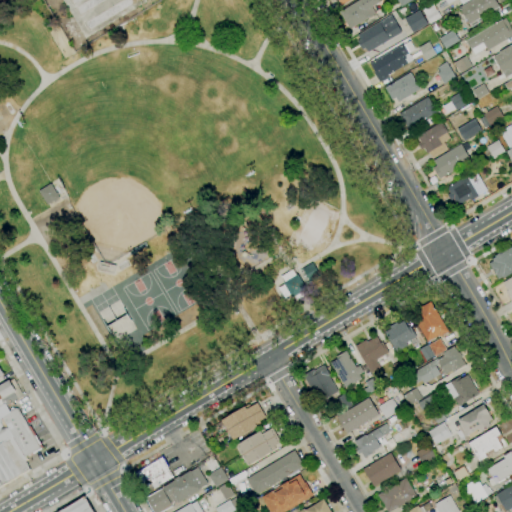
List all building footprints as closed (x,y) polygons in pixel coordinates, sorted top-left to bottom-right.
[(350,30),(339,12),(359,0),(379,0),(381,2),(372,7),(376,14),(350,30)] [(430,24),(416,0),(422,0),(423,2),(426,0),(431,0),(441,18),(430,24)] [(471,27),(470,24),(469,25),(459,7),(470,0),(495,0),(499,6),(498,7),(500,10),(494,14),(492,11),(476,20),(478,23),(471,27)] [(413,33),(404,19),(419,10),(428,25),(413,33)] [(367,53),(364,48),(361,50),(356,41),(359,39),(357,35),(378,22),(377,21),(384,17),(385,18),(390,16),(393,22),(394,21),(401,32),(367,53)] [(511,35),(487,50),(482,42),(470,50),(465,41),(502,19),(502,20),(505,18),(511,29),(511,35)] [(445,49),(439,38),(453,30),(459,40),(445,49)] [(379,83),(373,73),(374,72),(371,66),(369,64),(403,44),(403,45),(410,41),(415,49),(409,53),(411,56),(420,51),(418,48),(428,41),(432,48),(438,45),(441,50),(436,54),(436,55),(426,61),(422,54),(412,60),(405,65),(394,72),(393,71),(387,75),(388,77),(379,83)] [(505,78),(500,68),(498,70),(494,64),(497,62),(493,57),(500,53),(499,52),(510,45),(511,46),(511,45),(511,74),(511,75),(511,74),(505,78)] [(460,73),(454,63),(465,56),(472,66),(460,73)] [(444,85),(437,74),(440,72),(437,67),(446,62),(448,65),(450,63),(457,75),(455,76),(455,77),(444,85)] [(398,103),(395,98),(392,100),(390,97),(386,91),(384,87),(410,72),(420,89),(398,103)] [(511,77),(503,81),(510,96),(511,94),(511,77)] [(477,99),(473,91),(483,84),(488,92),(477,99)] [(457,111),(450,99),(461,92),(463,96),(464,96),(468,104),(457,111)] [(408,129),(399,114),(428,97),(437,112),(408,129)] [(490,125),(481,110),(485,107),(488,112),(496,106),(501,111),(503,117),(490,125)] [(464,141),(462,138),(461,139),(458,134),(460,133),(457,129),(467,123),(467,122),(474,118),(482,130),(464,141)] [(433,159),(428,152),(426,153),(421,144),(419,145),(418,143),(420,142),(417,137),(441,122),(447,131),(446,132),(450,138),(443,142),(448,150),(433,159)] [(511,146),(509,148),(499,132),(510,125),(511,128),(511,146)] [(494,159),(487,147),(498,140),(505,152),(494,159)] [(439,179),(432,168),(436,166),(433,161),(461,144),(461,145),(465,143),(470,151),(467,152),(471,160),(439,179)] [(457,206),(453,200),(451,201),(447,194),(450,193),(448,190),(448,187),(467,175),(466,174),(474,170),(487,191),(470,201),(469,199),(457,206)] [(48,205),(39,191),(50,184),(59,197),(48,205)] [(498,279),(489,263),(493,261),(492,259),(495,257),(494,256),(501,252),(501,253),(511,246),(511,272),(503,278),(502,276),(498,279)] [(111,273),(97,270),(99,262),(113,265),(111,273)] [(309,282),(302,269),(312,263),(320,276),(309,282)] [(298,301),(295,296),(292,298),(291,296),(285,300),(278,288),(284,284),(283,283),(284,282),(281,276),(293,269),(297,275),(297,274),(306,289),(305,290),(308,294),(298,301)] [(511,301),(511,302),(505,291),(507,290),(502,283),(511,276),(511,301)] [(429,341),(411,313),(422,306),(423,307),(430,302),(448,332),(440,337),(439,335),(429,341)] [(396,352),(385,333),(390,329),(389,327),(396,322),(397,324),(404,320),(408,327),(410,326),(417,336),(406,343),(408,345),(396,352)] [(371,373),(367,366),(355,346),(365,340),(367,342),(376,336),(380,343),(383,342),(389,352),(376,360),(381,367),(371,373)] [(428,345),(440,339),(446,350),(435,356),(428,345)] [(435,356),(426,361),(418,349),(428,343),(428,345),(435,356)] [(424,384),(416,371),(438,358),(438,359),(443,356),(442,354),(454,346),(458,353),(459,352),(462,357),(461,358),(466,365),(453,373),(451,371),(446,374),(439,364),(435,366),(440,374),(424,384)] [(346,388),(339,377),(335,371),(336,371),(331,363),(337,359),(336,357),(346,351),(356,367),(360,365),(364,372),(359,375),(361,379),(346,388)] [(399,378),(398,376),(396,377),(395,376),(393,378),(390,373),(395,371),(392,366),(400,361),(408,372),(399,378)] [(323,400),(321,396),(316,398),(303,376),(313,370),(314,371),(324,365),(330,375),(329,376),(338,391),(323,400)] [(459,406),(454,398),(453,399),(445,385),(453,380),(460,376),(461,379),(467,375),(479,395),(459,406)] [(366,395),(363,390),(368,387),(365,382),(372,378),(378,389),(370,393),(366,395)] [(400,391),(395,382),(401,378),(406,387),(400,391)] [(26,457),(28,460),(25,461),(30,469),(0,486),(0,385),(10,380),(10,381),(13,379),(23,395),(18,397),(19,399),(6,406),(10,411),(2,416),(26,457)] [(409,406),(403,396),(415,388),(421,398),(409,406)] [(422,411),(418,403),(437,391),(442,399),(438,401),(422,411)] [(344,411),(336,399),(345,393),(353,405),(344,411)] [(347,434),(337,418),(369,398),(379,414),(347,434)] [(386,419),(378,407),(391,398),(399,411),(394,415),(394,414),(386,419)] [(232,441),(221,421),(249,404),(251,407),(257,403),(265,417),(255,424),(257,426),(232,441)] [(464,437),(458,426),(456,427),(454,423),(458,421),(458,420),(484,404),(489,412),(488,413),(492,420),(488,422),(491,427),(481,432),(479,429),(467,436),(467,435),(464,437)] [(10,411),(15,408),(18,409),(41,448),(26,457),(2,416),(10,411)] [(399,420),(395,415),(400,412),(404,417),(399,420)] [(437,424),(434,418),(442,412),(446,418),(437,424)] [(435,445),(427,432),(443,422),(451,435),(435,445)] [(364,458),(361,453),(359,454),(355,448),(357,447),(354,442),(365,435),(366,436),(378,428),(379,428),(386,423),(391,431),(376,441),(380,447),(372,452),(372,453),(364,458)] [(480,462),(469,443),(496,427),(500,434),(503,438),(501,440),(502,442),(499,443),(502,448),(495,452),(487,456),(487,457),(480,462)] [(247,465),(235,445),(264,429),(266,432),(272,428),(281,443),(270,449),(272,451),(247,465)] [(423,464),(416,452),(428,445),(436,457),(423,464)] [(256,495),(246,479),(294,450),(303,466),(256,495)] [(491,486),(488,480),(492,477),(490,474),(488,475),(486,472),(488,471),(487,469),(505,459),(504,456),(511,452),(511,453),(511,475),(511,474),(499,481),(500,481),(495,484),(491,486)] [(374,487),(363,469),(390,453),(401,470),(374,487)] [(153,488),(151,484),(147,486),(138,470),(162,455),(169,467),(167,468),(173,477),(153,488)] [(458,480),(453,472),(463,466),(468,474),(458,480)] [(174,503),(170,496),(168,496),(163,488),(190,471),(190,472),(197,468),(207,484),(201,488),(201,489),(178,503),(177,502),(174,503)] [(216,487),(208,475),(220,468),(228,480),(216,487)] [(304,483),(305,483),(313,495),(284,511),(270,511),(261,497),(299,474),(304,483)] [(389,511),(387,511),(377,495),(406,478),(416,496),(389,511)] [(475,504),(469,493),(466,495),(461,488),(472,482),(474,485),(478,482),(487,497),(475,504)] [(226,498),(219,487),(225,484),(232,495),(226,498)] [(511,507),(506,511),(502,504),(498,506),(493,497),(497,495),(496,494),(511,484),(511,507)] [(162,511),(153,511),(145,498),(162,488),(172,506),(162,511)] [(244,505),(241,500),(248,495),(251,500),(244,505)] [(58,511),(85,496),(94,511),(58,511)] [(232,511),(217,511),(215,508),(228,500),(234,496),(241,507),(232,511)] [(438,511),(434,505),(449,496),(459,511),(438,511)] [(175,511),(190,503),(191,505),(196,501),(197,502),(203,498),(208,507),(202,511),(175,511)] [(299,511),(304,509),(305,510),(324,499),(330,511),(299,511)]
